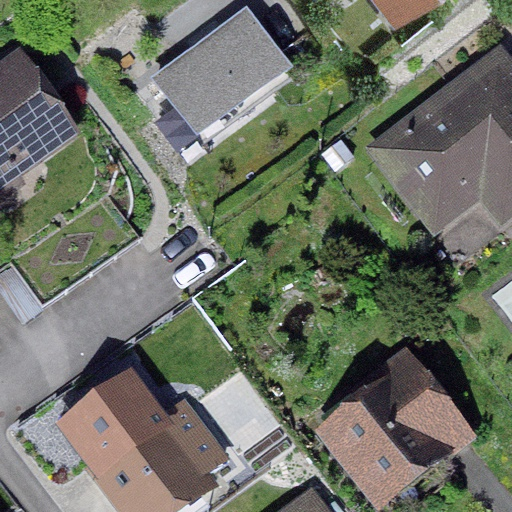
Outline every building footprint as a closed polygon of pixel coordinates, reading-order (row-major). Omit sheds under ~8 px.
[(391,0),(399,9),(409,0),(391,0)] [(291,83),(246,26),(156,95),(200,153),(291,83)] [(511,181),(511,89),(494,66),(376,156),(431,228),(504,171),(511,181)] [(0,183),(61,140),(11,69),(0,76),(0,183)] [(102,197),(78,214),(111,261),(135,244),(102,197)] [(78,214),(53,232),(86,279),(111,261),(78,214)] [(53,232),(29,249),(62,296),(86,279),(53,232)] [(37,313),(62,296),(29,249),(5,266),(37,313)] [(324,437),(376,506),(435,460),(434,458),(463,436),(460,431),(476,419),(438,370),(422,382),(404,357),(370,383),(380,395),(324,437)] [(216,468),(178,416),(95,477),(120,511),(174,511),(201,492),(195,484),(216,468)]
